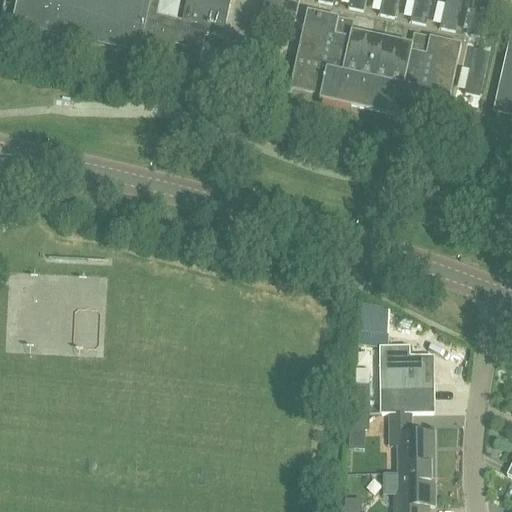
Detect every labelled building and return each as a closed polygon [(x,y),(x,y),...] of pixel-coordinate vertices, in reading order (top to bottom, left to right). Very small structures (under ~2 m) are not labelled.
[(351,0),(349,11),(363,14),(365,0),(351,0)] [(383,0),(380,17),(394,21),(398,0),(383,0)] [(416,0),(411,25),(425,28),(431,0),(416,0)] [(447,0),(440,31),(455,35),(462,0),(447,0)] [(479,0),(471,38),(485,41),(494,0),(479,0)] [(330,26),(326,41),(369,50),(373,36),(330,26)] [(511,31),(511,32),(492,116),(511,120),(511,31)] [(401,43),(397,57),(440,67),(444,53),(401,43)] [(475,53),(465,97),(479,100),(489,56),(475,53)] [(284,68),(274,111),(288,114),(298,71),(284,68)] [(318,75),(308,118),(322,121),(332,78),(318,75)] [(351,83),(342,126),(356,129),(365,86),(351,83)] [(385,90),(376,133),(390,136),(399,93),(385,90)] [(419,98),(409,141),(424,144),(433,101),(419,98)] [(463,110),(453,153),(467,156),(477,113),(463,110)] [(390,416),(411,416),(411,413),(431,413),(431,401),(433,401),(433,360),(409,360),(409,349),(381,350),(381,361),(353,360),(353,369),(381,369),(381,390),(395,389),(396,415),(390,416)] [(411,416),(390,416),(390,448),(398,448),(398,476),(402,476),(402,477),(434,477),(434,475),(430,475),(429,447),(433,447),(433,435),(411,435),(411,416)] [(351,434),(371,434),(371,421),(351,421),(351,434)] [(434,477),(402,477),(402,488),(394,488),(394,511),(418,511),(419,508),(434,508),(434,477)] [(345,502),(343,511),(359,511),(361,503),(345,502)]
